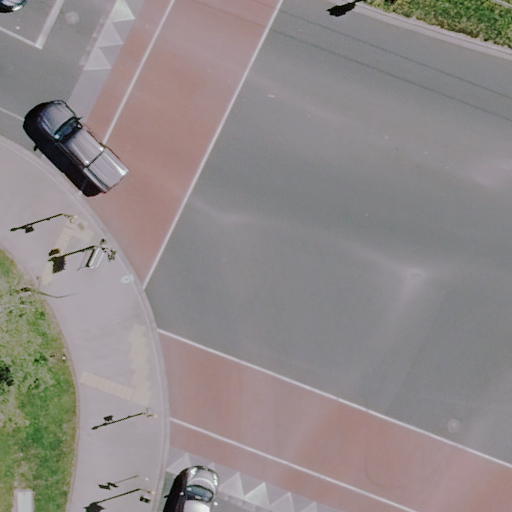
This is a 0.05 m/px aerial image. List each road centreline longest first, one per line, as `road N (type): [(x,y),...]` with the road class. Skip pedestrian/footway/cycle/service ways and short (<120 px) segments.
road 1 (secondary): [(475,207),(17,0)]
road 2 (secondary): [(475,207),(323,511)]
